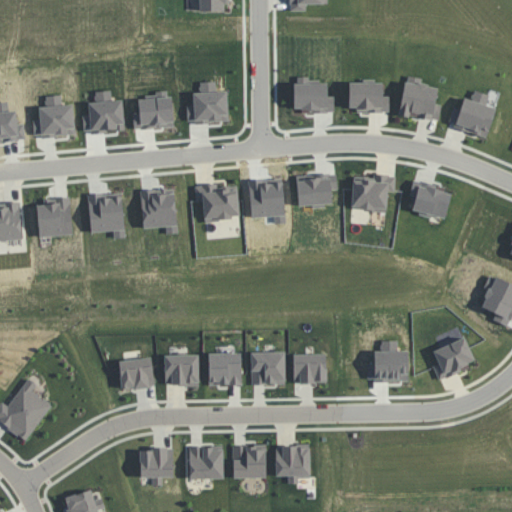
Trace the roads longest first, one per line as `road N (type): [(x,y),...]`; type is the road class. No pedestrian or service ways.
road 1 (residential): [(0,174),(385,144),(511,182)]
road 2 (residential): [(19,482),(148,415),(460,407),(511,382)]
road 3 (residential): [(264,150),(261,0)]
